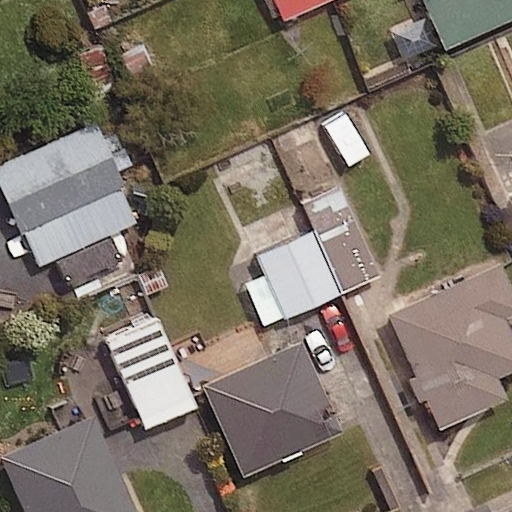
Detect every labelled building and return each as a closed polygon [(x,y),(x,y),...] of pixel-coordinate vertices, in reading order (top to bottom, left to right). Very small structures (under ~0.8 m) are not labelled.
[(275,0),(281,12),(308,0),(275,0)] [(511,0),(418,0),(435,37),(511,2),(511,0)] [(85,117),(0,156),(0,181),(33,253),(128,209),(85,117)] [(511,186),(503,190),(511,210),(511,186)] [(306,224),(333,286),(372,270),(338,191),(299,208),(306,224)] [(333,286),(306,224),(247,250),(256,270),(236,278),(254,320),(333,286)] [(63,265),(76,295),(132,269),(142,290),(164,280),(141,230),(63,265)] [(511,317),(484,257),(387,301),(437,412),(502,382),(490,356),(511,345),(511,317)] [(97,337),(137,419),(186,396),(146,313),(97,337)] [(291,333),(197,376),(238,466),(333,422),(291,333)] [(129,511),(83,408),(0,445),(0,467),(20,511),(129,511)]
